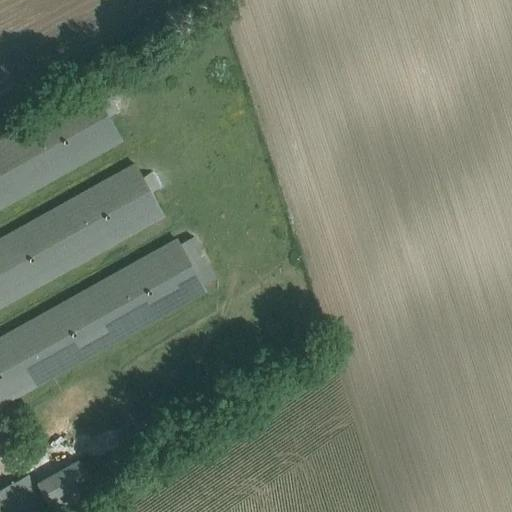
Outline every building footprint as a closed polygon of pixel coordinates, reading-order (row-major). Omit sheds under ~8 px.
[(100,101),(94,89),(0,140),(0,207),(122,139),(109,117),(118,111),(110,96),(100,101)] [(152,171),(142,176),(135,164),(0,239),(0,305),(164,215),(151,192),(160,186),(152,171)] [(195,235),(180,243),(177,239),(0,337),(0,404),(206,290),(203,285),(218,277),(195,235)] [(79,458),(35,481),(52,511),(62,511),(97,493),(79,458)] [(48,511),(28,475),(0,490),(0,511),(48,511)]
